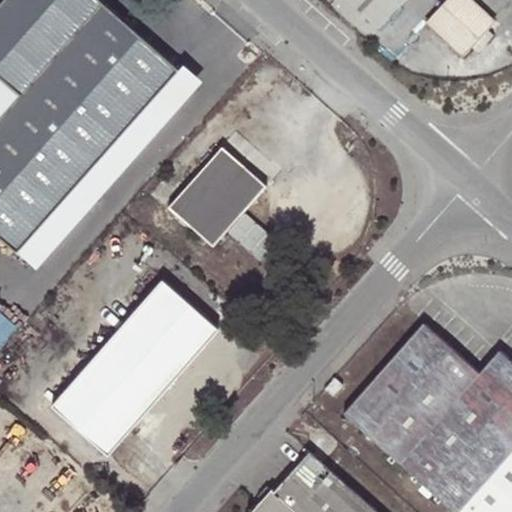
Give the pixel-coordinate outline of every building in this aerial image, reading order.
[(0,109),(0,228),(37,261),(198,80),(107,0),(0,0),(0,71),(19,88),(0,109)] [(350,0),(378,27),(405,0),(350,0)] [(482,36),(496,21),(472,0),(446,0),(425,23),(462,58),(471,49),(482,36)] [(487,40),(482,36),(471,49),(476,53),(487,40)] [(0,109),(19,88),(0,71),(0,109)] [(265,185),(221,147),(171,207),(215,245),(265,185)] [(290,253),(245,214),(228,234),(273,273),(290,253)] [(163,280),(54,404),(109,454),(219,330),(163,280)] [(343,414),(454,511),(511,511),(511,362),(499,351),(479,373),(423,324),(343,414)] [(333,397),(343,386),(334,378),(324,389),(333,397)] [(249,511),(377,511),(309,451),(274,490),(271,487),(258,502),(249,511)]
